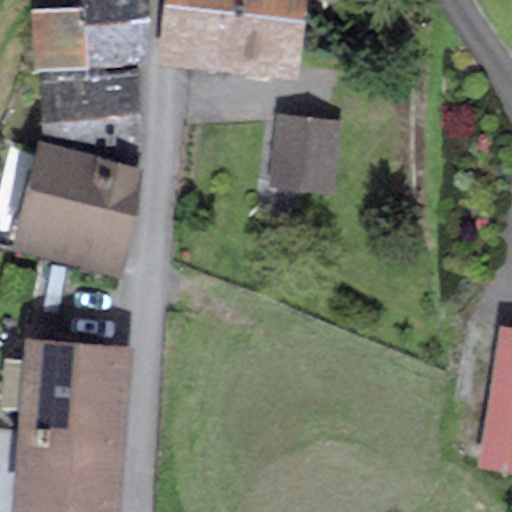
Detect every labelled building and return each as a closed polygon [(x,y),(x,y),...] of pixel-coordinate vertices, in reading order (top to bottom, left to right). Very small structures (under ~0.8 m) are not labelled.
[(81,0),(82,5),(31,8),(35,67),(147,62),(152,44),(149,0),(81,0)] [(166,0),(166,2),(305,18),(308,0),(328,0),(349,5),(350,0),(166,0)] [(305,18),(166,2),(159,63),(299,79),(305,18)] [(104,66),(41,70),(44,139),(141,165),(143,68),(110,70),(104,66)] [(345,120),(279,112),(270,186),(336,194),(345,120)] [(44,139),(40,138),(12,247),(123,277),(141,165),(44,139)] [(511,326),(502,325),(480,466),(511,471),(511,326)] [(26,337),(25,358),(7,357),(3,406),(21,407),(19,429),(128,437),(135,345),(26,337)] [(122,511),(128,437),(19,429),(13,511),(122,511)]
